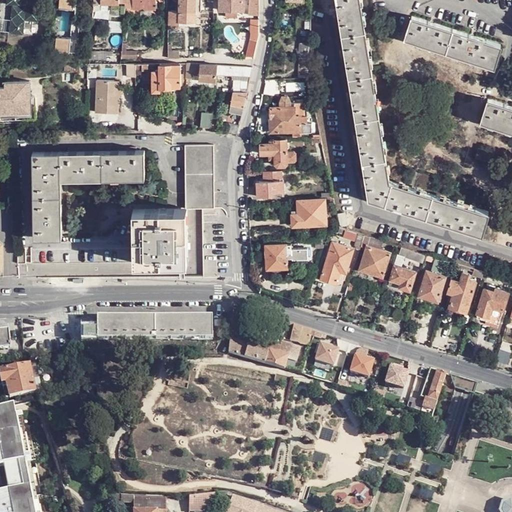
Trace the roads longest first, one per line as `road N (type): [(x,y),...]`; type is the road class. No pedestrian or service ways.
road 1 (residential): [(241,295),(233,167),(266,0)]
road 2 (tertiary): [(511,382),(241,295)]
road 3 (tertiary): [(241,295),(83,294)]
